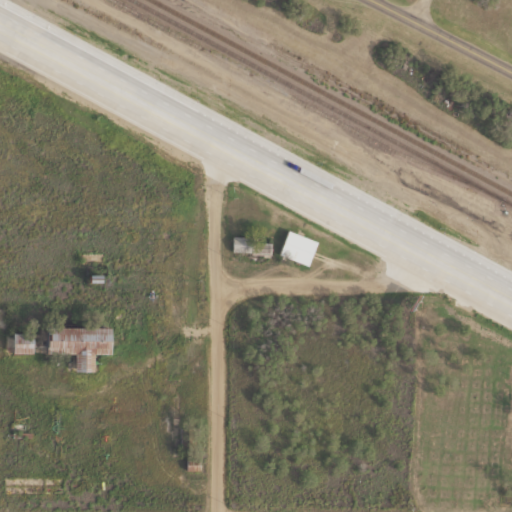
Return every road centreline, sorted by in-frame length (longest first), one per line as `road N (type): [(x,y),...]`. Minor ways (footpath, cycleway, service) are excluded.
road 1 (trunk): [(0,18),(511,296)]
road 2 (residential): [(221,511),(221,137)]
road 3 (residential): [(221,285),(383,277),(422,245)]
road 4 (tertiary): [(511,70),(373,0)]
